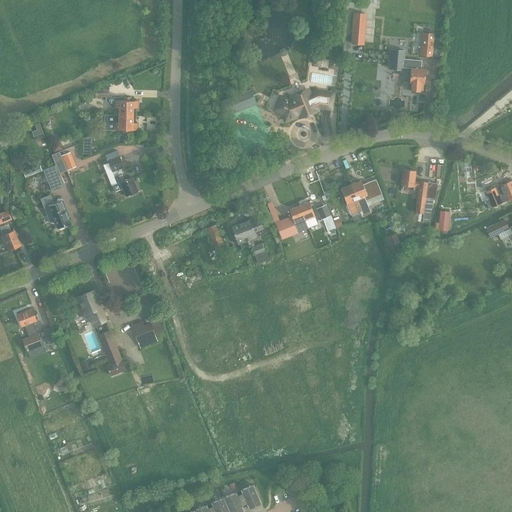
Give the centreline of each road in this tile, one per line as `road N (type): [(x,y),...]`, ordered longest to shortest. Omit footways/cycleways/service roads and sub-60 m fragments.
road 1 (unclassified): [(193,206),(397,133),(511,160)]
road 2 (unknown): [(148,223),(184,347),(199,372),(245,371),(302,351)]
road 3 (unclassified): [(193,206),(174,149),(178,0)]
road 4 (unclassified): [(0,285),(193,206)]
